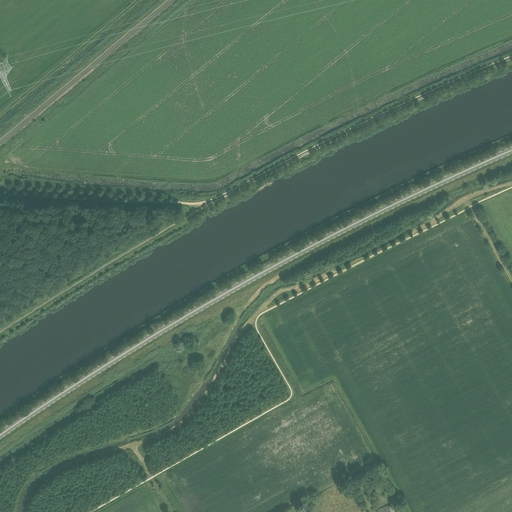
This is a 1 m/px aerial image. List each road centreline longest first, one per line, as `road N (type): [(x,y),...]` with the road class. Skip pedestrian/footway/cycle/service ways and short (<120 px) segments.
road 1 (primary): [(0,435),(225,291),(511,150)]
road 2 (track): [(205,207),(511,60)]
road 3 (track): [(0,332),(205,207)]
